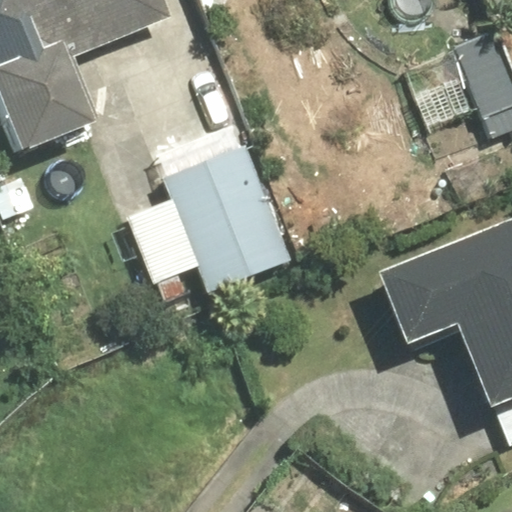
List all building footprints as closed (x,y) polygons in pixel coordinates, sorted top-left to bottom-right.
[(0,0),(0,98),(18,146),(94,117),(70,54),(168,18),(160,0),(0,0)] [(511,102),(484,26),(438,43),(478,150),(511,137),(511,102)] [(231,151),(148,186),(154,199),(110,217),(139,288),(183,269),(196,299),(279,265),(231,151)] [(511,216),(373,269),(402,345),(455,325),(485,404),(511,393),(511,216)] [(205,347),(187,316),(124,354),(143,385),(205,347)]
